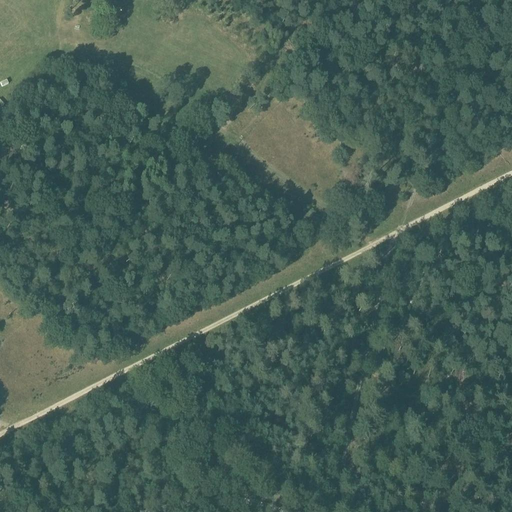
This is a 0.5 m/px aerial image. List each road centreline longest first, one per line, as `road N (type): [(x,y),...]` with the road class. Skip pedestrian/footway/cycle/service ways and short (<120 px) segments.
road 1 (track): [(334,511),(390,273),(490,5),(453,9),(438,33),(393,25),(269,77),(230,135),(363,250)]
road 2 (track): [(0,434),(511,173)]
road 3 (track): [(148,511),(213,501),(269,511)]
